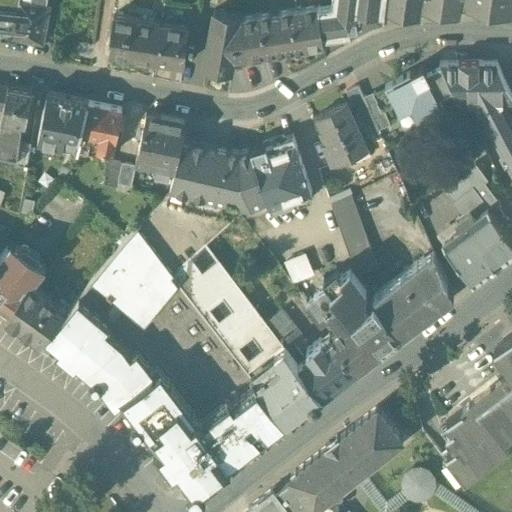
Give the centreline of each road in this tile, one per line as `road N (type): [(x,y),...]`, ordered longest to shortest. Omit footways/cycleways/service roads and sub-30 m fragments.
road 1 (residential): [(511,28),(455,22),(384,37),(271,95),(234,99),(0,62)]
road 2 (residential): [(511,279),(225,494)]
road 3 (residential): [(0,349),(76,403),(129,454),(168,511)]
